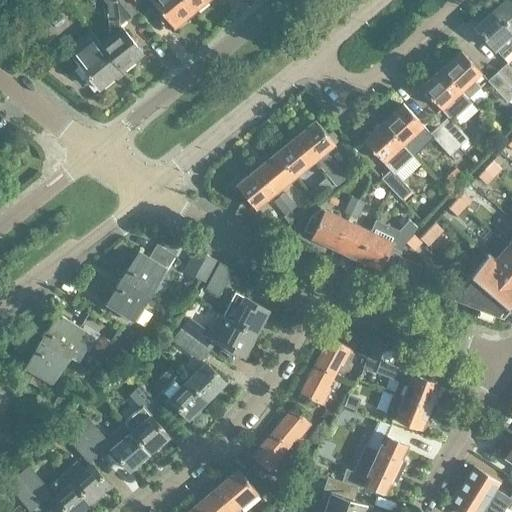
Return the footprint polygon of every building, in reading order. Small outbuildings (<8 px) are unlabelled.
[(42,0),(33,8),(41,17),(62,0),(42,0)] [(102,45),(122,69),(144,52),(121,24),(136,12),(133,7),(126,0),(104,0),(107,3),(111,33),(113,35),(102,45)] [(194,10),(186,0),(152,0),(174,27),(194,10)] [(186,0),(194,10),(207,0),(186,0)] [(511,0),(503,0),(494,9),(511,28),(511,0)] [(511,28),(494,9),(474,27),(495,50),(496,49),(504,58),(511,50),(511,28)] [(102,45),(99,42),(89,29),(65,48),(78,65),(87,77),(90,75),(100,87),(122,69),(102,45)] [(461,51),(442,68),(468,98),(481,86),(474,79),(481,73),(461,51)] [(511,65),(509,62),(499,71),(511,84),(511,65)] [(439,124),(459,146),(468,138),(452,120),(472,102),(468,98),(442,68),(421,87),(448,116),(439,124)] [(511,84),(499,71),(490,79),(510,101),(511,99),(511,84)] [(403,103),(382,123),(413,156),(433,137),(430,133),(430,132),(403,103)] [(315,121),(295,137),(314,160),(334,144),(315,121)] [(413,156),(382,123),(363,140),(390,170),(381,178),(401,200),(410,191),(394,174),(413,156)] [(459,146),(439,124),(430,132),(430,133),(433,137),(450,155),(459,146)] [(295,137),(276,152),(295,176),(314,160),(295,137)] [(276,152),(256,168),(276,191),(295,176),(276,152)] [(485,167),(493,175),(501,167),(492,159),(485,167)] [(493,175),(485,167),(477,175),(485,183),(493,175)] [(276,191),(256,168),(236,184),(256,207),(276,191)] [(316,199),(327,189),(328,191),(335,185),(328,176),(309,191),(316,199)] [(455,198),(463,206),(471,198),(463,190),(455,198)] [(285,192),(280,196),(290,209),(296,205),(285,192)] [(290,209),(280,196),(274,201),(285,214),(290,209)] [(345,212),(350,215),(358,198),(353,196),(345,212)] [(350,215),(359,219),(367,202),(358,198),(350,215)] [(463,206),(455,198),(447,206),(455,214),(463,206)] [(312,237),(335,247),(348,220),(325,209),(321,208),(311,216),(305,229),(314,234),(312,237)] [(335,247),(358,258),(370,230),(348,220),(335,247)] [(427,229),(434,236),(442,228),(434,221),(427,229)] [(399,237),(406,242),(417,228),(411,223),(399,237)] [(434,236),(427,229),(419,237),(427,244),(434,236)] [(370,230),(358,258),(381,269),(394,241),(370,230)] [(413,249),(421,241),(413,234),(406,242),(413,249)] [(138,251),(122,277),(149,293),(173,253),(157,243),(148,257),(138,251)] [(511,247),(509,245),(495,261),(511,275),(511,247)] [(184,270),(194,276),(206,253),(196,248),(184,270)] [(194,276),(204,281),(216,259),(206,253),(194,276)] [(511,275),(495,261),(488,254),(451,297),(491,331),(511,305),(511,275)] [(394,269),(415,279),(421,265),(400,256),(394,269)] [(204,288),(218,295),(233,269),(220,261),(204,288)] [(423,290),(434,295),(440,281),(429,275),(423,290)] [(149,293),(122,277),(106,304),(132,319),(149,293)] [(237,309),(235,308),(230,317),(257,331),(268,309),(243,296),(237,309)] [(42,340),(68,355),(79,362),(96,333),(86,327),(84,329),(58,313),(42,340)] [(245,355),(257,331),(230,317),(224,314),(215,332),(223,336),(220,343),(245,355)] [(188,317),(180,327),(209,349),(217,338),(188,317)] [(209,349),(180,327),(172,338),(201,359),(209,349)] [(109,342),(131,355),(138,342),(116,330),(109,342)] [(329,338),(315,365),(334,375),(340,364),(342,365),(350,349),(329,338)] [(68,355),(42,340),(26,367),(52,382),(68,355)] [(399,381),(394,392),(430,407),(440,384),(381,360),(377,371),(399,381)] [(205,361),(188,379),(208,398),(225,381),(205,361)] [(334,375),(315,365),(300,392),(322,403),(330,388),(328,387),(334,375)] [(179,409),(188,418),(208,398),(179,371),(158,391),(153,385),(148,390),(158,403),(160,400),(174,414),(179,409)] [(148,412),(158,403),(148,390),(142,383),(130,393),(143,407),(148,412)] [(30,406),(52,419),(61,404),(39,392),(30,406)] [(430,407),(394,392),(387,410),(352,396),(346,409),(392,425),(394,418),(421,429),(430,407)] [(143,407),(124,423),(148,452),(168,436),(143,407)] [(292,408),(272,431),(289,446),(297,437),(299,438),(311,424),(292,408)] [(318,442),(342,457),(367,418),(340,408),(318,442)] [(76,424),(99,452),(108,444),(111,448),(129,469),(148,452),(124,423),(107,438),(108,439),(105,441),(85,416),(76,424)] [(88,461),(99,452),(76,424),(66,433),(88,461)] [(289,446),(272,431),(252,455),(271,471),(282,458),(280,457),(289,446)] [(363,481),(386,491),(407,446),(384,435),(376,453),(364,447),(353,471),(365,477),(363,481)] [(77,460),(65,471),(90,502),(110,485),(93,463),(85,470),(77,460)] [(511,498),(511,494),(510,497),(496,488),(500,481),(474,465),(450,503),(465,511),(502,511),(511,498)] [(27,466),(18,474),(41,501),(50,493),(27,466)] [(237,469),(218,485),(237,508),(238,507),(256,492),(237,469)] [(78,511),(90,502),(65,471),(49,484),(57,493),(53,497),(65,511),(78,511)] [(41,501),(18,474),(8,482),(31,509),(41,501)] [(328,496),(323,511),(324,511),(364,511),(368,503),(353,499),(358,487),(327,476),(321,494),(328,496)] [(259,490),(269,501),(275,495),(265,484),(259,490)] [(218,485),(199,501),(208,511),(232,511),(242,511),(241,511),(238,507),(237,508),(218,485)] [(277,509),(282,511),(284,511),(292,500),(284,496),(277,509)] [(208,511),(199,501),(185,511),(208,511)]
